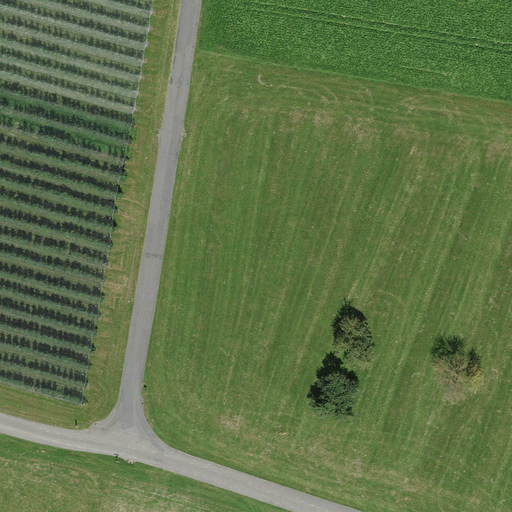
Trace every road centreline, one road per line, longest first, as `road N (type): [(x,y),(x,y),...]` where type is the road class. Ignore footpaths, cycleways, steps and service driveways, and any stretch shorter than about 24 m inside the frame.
road 1 (unclassified): [(191,0),(125,442)]
road 2 (unclassified): [(125,442),(327,511)]
road 3 (unclassified): [(0,422),(62,441),(125,442)]
